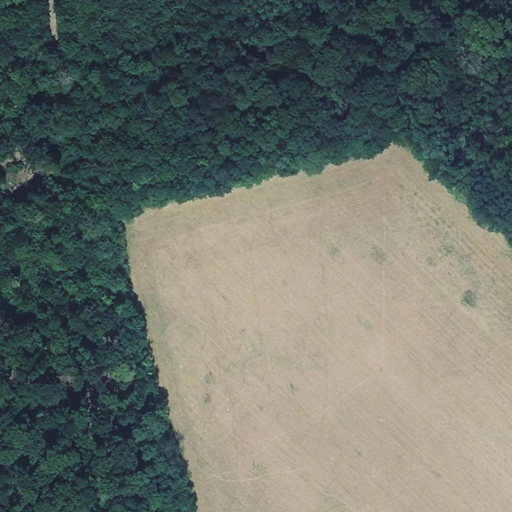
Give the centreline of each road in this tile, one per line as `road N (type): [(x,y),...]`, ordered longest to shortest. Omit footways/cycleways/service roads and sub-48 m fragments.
road 1 (track): [(179,511),(127,339),(72,90)]
road 2 (track): [(329,0),(0,111)]
